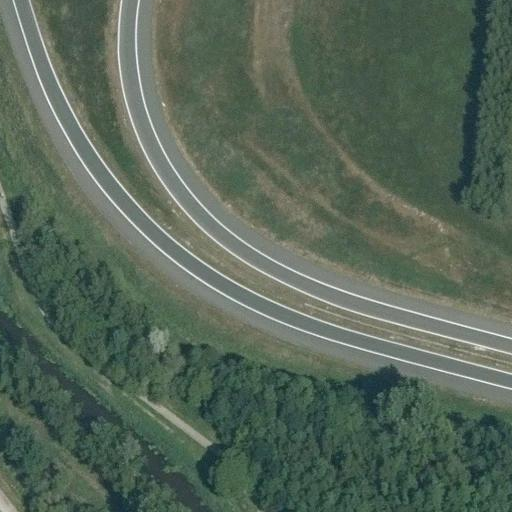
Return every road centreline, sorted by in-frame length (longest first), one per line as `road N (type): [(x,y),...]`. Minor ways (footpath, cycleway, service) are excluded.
road 1 (motorway): [(21,0),(73,137),(140,221),(182,258),(226,291),(289,318),(511,383)]
road 2 (motorway): [(511,350),(353,309),(248,254),(190,208),(132,96),(124,58),(129,0)]
